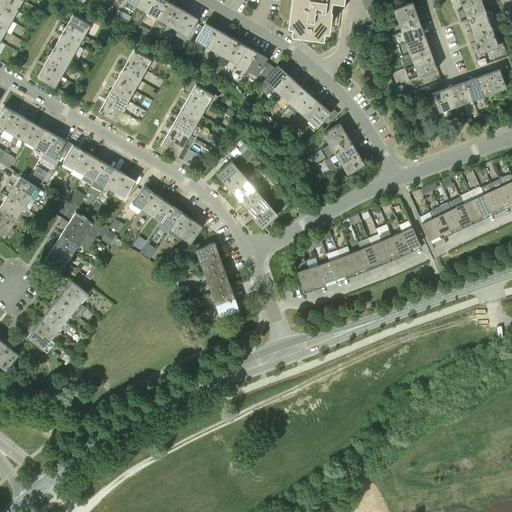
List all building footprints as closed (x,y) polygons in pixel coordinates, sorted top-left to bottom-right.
[(0,0),(0,1),(18,11),(23,0),(22,0),(0,0)] [(147,13),(154,0),(141,0),(137,7),(147,13)] [(157,18),(168,1),(166,0),(154,0),(147,13),(144,19),(154,25),(157,18)] [(293,0),(291,21),(293,21),(292,26),(324,31),(325,26),(327,26),(330,5),(328,4),(328,0),(293,0)] [(481,0),(460,0),(464,9),(483,2),(481,0)] [(0,1),(0,14),(12,21),(18,11),(0,1)] [(168,24),(178,7),(168,1),(157,18),(168,24)] [(375,1),(364,5),(366,11),(378,6),(375,1)] [(394,9),(398,20),(417,13),(413,2),(394,9)] [(483,2),(464,9),(468,20),(487,13),(483,2)] [(178,30),(188,12),(178,7),(168,24),(178,30)] [(122,20),(126,13),(119,9),(115,16),(122,20)] [(199,18),(188,12),(178,30),(189,36),(197,22),(199,18)] [(131,16),(126,13),(122,20),(127,23),(131,16)] [(417,13),(398,20),(402,31),(421,24),(417,13)] [(487,13),(468,20),(472,31),(491,24),(487,13)] [(0,27),(6,31),(12,21),(0,14),(0,27)] [(73,15),(67,25),(85,35),(91,25),(77,17),(73,15)] [(207,46),(216,29),(206,22),(196,40),(207,46)] [(368,26),(372,37),(378,35),(374,24),(368,26)] [(421,24),(402,31),(392,35),(397,46),(399,45),(425,35),(421,24)] [(491,24),(472,31),(476,42),(495,35),(491,24)] [(85,35),(67,25),(62,36),(79,45),(85,35)] [(372,37),(368,26),(362,28),(366,39),(372,37)] [(366,39),(362,28),(356,30),(360,41),(366,39)] [(217,52),(227,34),(216,29),(207,46),(217,52)] [(495,35),(476,42),(480,53),(499,46),(508,43),(503,31),(495,35)] [(226,58),(236,40),(227,34),(217,52),(226,58)] [(425,35),(399,45),(403,56),(400,57),(401,57),(401,58),(429,47),(425,35)] [(84,48),(79,45),(62,36),(56,46),(73,56),(78,59),(84,48)] [(237,63),(247,46),(236,40),(226,58),(237,63)] [(169,47),(175,50),(178,45),(172,42),(169,47)] [(73,56),(56,46),(50,56),(67,66),(73,56)] [(247,69),(257,52),(247,46),(237,63),(247,69)] [(405,68),(433,57),(429,47),(401,58),(405,67),(404,67),(404,68),(405,68)] [(134,49),(129,60),(146,70),(152,59),(138,51),(134,49)] [(268,58),(257,52),(247,69),(258,75),(265,62),(268,58)] [(44,66),(62,76),(67,66),(50,56),(47,62),(44,66)] [(437,69),(433,57),(405,68),(409,79),(437,69)] [(146,70),(129,60),(123,70),(140,80),(146,70)] [(171,69),(174,63),(168,60),(165,66),(171,69)] [(85,75),(90,66),(87,64),(82,73),(85,75)] [(211,71),(216,74),(220,68),(214,65),(211,71)] [(264,80),(273,88),(287,73),(278,65),(264,80)] [(62,76),(44,66),(38,77),(42,79),(56,87),(62,76)] [(500,69),(488,73),(495,92),(506,87),(501,73),(500,69)] [(140,80),(123,70),(117,80),(135,90),(140,80)] [(287,73),(273,88),(269,92),(278,100),(282,96),(295,81),(287,73)] [(495,92),(488,73),(477,77),(484,96),(495,92)] [(484,96),(477,77),(466,81),(473,100),(484,96)] [(135,90),(117,80),(111,91),(129,101),(135,90)] [(291,104),(304,89),(295,81),(282,96),(291,104)] [(473,100),(466,81),(455,85),(462,104),(473,100)] [(190,95),(208,105),(212,107),(218,97),(200,86),(196,84),(192,92),(190,95)] [(397,96),(406,93),(403,85),(395,89),(397,96)] [(462,104),(455,85),(444,89),(451,108),(462,104)] [(304,89),(291,104),(300,112),(313,97),(304,89)] [(451,108),(444,89),(432,93),(439,112),(451,108)] [(129,101),(111,91),(108,97),(105,101),(123,111),(129,101)] [(184,105),(202,115),(208,105),(190,95),(184,105)] [(313,97),(300,112),(308,119),(322,104),(313,97)] [(123,111),(105,101),(99,112),(103,114),(117,121),(123,111)] [(322,104),(308,119),(305,123),(315,131),(331,112),(322,104)] [(0,126),(5,129),(15,111),(4,105),(2,109),(0,112),(0,126)] [(179,115),(196,125),(202,115),(184,105),(179,115)] [(233,118),(236,113),(225,107),(222,113),(230,117),(233,118)] [(15,135),(25,117),(15,111),(5,129),(15,135)] [(173,125),(191,135),(196,138),(202,128),(196,125),(179,115),(173,125)] [(25,141),(35,123),(25,117),(15,135),(25,141)] [(275,129),(280,125),(276,121),(271,125),(275,129)] [(36,146),(46,129),(35,123),(25,141),(36,146)] [(329,144),(346,133),(340,123),(323,133),(329,144)] [(167,136),(185,146),(191,135),(173,125),(170,130),(167,136)] [(46,152),(56,135),(46,129),(36,146),(46,152)] [(327,159),(353,143),(352,142),(346,133),(329,144),(321,149),(327,159)] [(67,140),(56,135),(46,152),(56,158),(67,140)] [(185,146),(167,136),(161,146),(162,147),(183,159),(189,148),(185,146)] [(245,143),(241,139),(236,142),(240,147),(245,143)] [(331,170),(342,164),(359,153),(353,144),(353,143),(327,159),(325,160),(331,170)] [(73,167),(83,150),(73,144),(71,148),(63,162),(64,162),(61,167),(70,172),(73,167)] [(250,161),(255,156),(249,148),(246,150),(249,154),(246,157),(250,161)] [(7,149),(5,151),(0,159),(0,160),(10,167),(16,158),(9,153),(10,151),(7,149)] [(84,174),(94,156),(83,150),(73,167),(84,174)] [(365,164),(359,153),(342,164),(348,174),(361,166),(365,164)] [(92,184),(104,162),(94,156),(84,174),(81,179),(92,184)] [(217,173),(225,182),(240,169),(232,160),(220,170),(217,173)] [(105,186),(115,168),(104,162),(92,184),(102,190),(105,186)] [(314,179),(321,175),(315,166),(308,170),(314,179)] [(115,191),(125,173),(115,168),(105,186),(115,191)] [(240,169),(225,182),(232,192),(248,178),(240,169)] [(31,179),(40,184),(45,176),(35,171),(31,179)] [(132,178),(125,173),(115,191),(125,197),(133,183),(135,179),(132,178)] [(500,178),(503,184),(511,201),(511,200),(511,175),(511,174),(509,175),(509,174),(500,178)] [(274,187),(278,184),(271,175),(267,177),(272,182),(270,183),(274,187)] [(14,186),(35,200),(39,203),(46,192),(38,187),(34,185),(21,176),(14,186)] [(248,178),(232,192),(240,200),(256,187),(248,178)] [(56,190),(60,184),(54,180),(50,187),(56,190)] [(493,189),(501,206),(511,201),(503,184),(493,189)] [(142,209),(154,192),(148,187),(144,185),(142,189),(135,198),(132,202),(142,209)] [(35,200),(14,186),(8,196),(25,208),(29,210),(35,200)] [(256,187),(240,200),(241,202),(245,206),(248,209),(263,196),(256,187)] [(66,197),(69,190),(65,188),(61,195),(66,197)] [(79,206),(85,195),(76,189),(70,200),(79,206)] [(483,193),(491,211),(501,206),(493,189),(483,193)] [(152,215),(164,199),(154,192),(142,209),(152,215)] [(473,198),(481,215),(491,211),(483,193),(473,198)] [(25,208),(8,196),(1,206),(18,218),(25,208)] [(263,196),(248,209),(250,212),(255,218),(271,205),(263,196)] [(463,203),(471,220),(481,215),(473,198),(463,203)] [(161,222),(173,206),(164,199),(152,215),(161,222)] [(439,206),(450,229),(461,225),(453,208),(450,202),(448,203),(448,202),(439,206)] [(453,208),(461,225),(471,220),(463,203),(453,208)] [(271,205),(255,218),(263,228),(279,214),(271,205)] [(18,218),(1,206),(0,207),(0,219),(12,227),(18,218)] [(171,229),(183,212),(173,206),(161,222),(171,229)] [(432,217),(440,234),(450,229),(439,206),(431,210),(431,211),(430,211),(432,217)] [(76,212),(69,222),(95,239),(101,229),(83,217),(76,212)] [(181,236),(192,219),(183,212),(171,229),(181,236)] [(440,234),(432,217),(422,222),(430,239),(440,234)] [(12,227),(0,219),(0,234),(2,235),(5,238),(12,227)] [(118,231),(124,224),(118,219),(112,227),(118,231)] [(192,219),(181,236),(191,243),(203,226),(192,219)] [(95,239),(69,222),(63,232),(80,243),(88,249),(95,239)] [(402,231),(410,248),(420,243),(412,226),(402,231)] [(322,240),(332,236),(330,229),(321,234),(322,240)] [(116,235),(108,230),(102,240),(109,245),(116,235)] [(381,240),(389,257),(399,253),(392,236),(389,230),(379,234),(381,240)] [(410,248),(402,231),(392,236),(399,253),(405,250),(410,248)] [(80,243),(63,232),(57,242),(74,253),(80,243)] [(129,245),(134,239),(126,233),(121,239),(129,245)] [(144,242),(138,237),(132,245),(139,249),(144,242)] [(389,257),(381,240),(371,244),(378,262),(389,257)] [(74,253),(57,242),(50,252),(67,263),(74,253)] [(157,248),(147,242),(140,252),(150,258),(157,248)] [(200,260),(218,253),(215,244),(215,242),(196,249),(200,260)] [(304,251),(312,246),(309,242),(301,248),(304,251)] [(378,262),(371,244),(361,249),(368,266),(378,262)] [(368,266),(361,249),(350,253),(357,270),(368,266)] [(67,263),(50,252),(43,262),(47,265),(61,274),(67,263)] [(171,252),(166,258),(173,263),(177,256),(171,252)] [(204,272),(223,265),(218,253),(200,260),(204,272)] [(357,270),(350,253),(340,257),(346,274),(357,270)] [(346,274),(340,257),(329,260),(335,278),(346,274)] [(335,278),(329,260),(318,264),(325,282),(335,278)] [(325,282),(318,264),(308,268),(314,286),(325,282)] [(208,283),(227,276),(223,265),(204,272),(208,283)] [(314,286),(308,268),(297,271),(303,289),(308,288),(314,286)] [(212,294),(231,287),(227,276),(208,283),(212,294)] [(72,281),(65,290),(81,303),(88,293),(85,291),(76,284),(72,281)] [(216,305),(235,298),(231,287),(212,294),(216,305)] [(81,303),(65,290),(57,300),(73,312),(81,303)] [(235,298),(216,305),(220,316),(235,311),(239,309),(235,298)] [(73,312),(57,300),(50,309),(66,322),(73,312)] [(66,322),(50,309),(43,318),(59,331),(66,322)] [(87,322),(93,327),(98,321),(93,317),(92,316),(87,322)] [(59,331),(43,318),(36,328),(52,340),(59,331)] [(56,343),(52,340),(36,328),(31,333),(28,337),(41,347),(44,350),(48,353),(53,347),(56,343)] [(0,358),(10,347),(0,339),(0,358)] [(10,347),(0,358),(0,365),(6,370),(16,358),(19,354),(10,347)]
